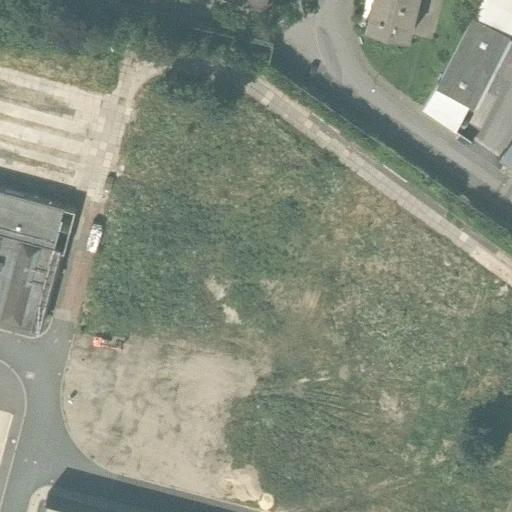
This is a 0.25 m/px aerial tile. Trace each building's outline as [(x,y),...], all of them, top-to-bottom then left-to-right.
[(418,0),(372,0),(366,28),(409,39),(418,0)] [(511,0),(480,0),(475,10),(502,23),(499,30),(510,35),(511,32),(511,0)] [(467,104),(474,108),(510,35),(499,30),(502,23),(475,10),(436,88),(467,104)] [(419,109),(452,132),(467,104),(436,88),(419,109)] [(0,186),(0,229),(52,243),(63,203),(0,186)] [(0,313),(41,324),(62,246),(52,243),(0,229),(0,313)] [(120,511),(47,493),(41,511),(120,511)]
